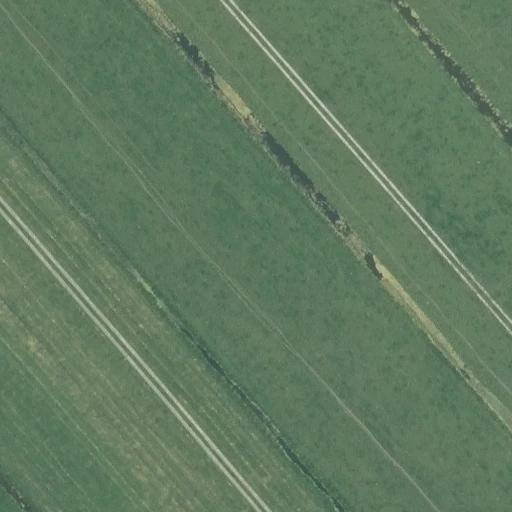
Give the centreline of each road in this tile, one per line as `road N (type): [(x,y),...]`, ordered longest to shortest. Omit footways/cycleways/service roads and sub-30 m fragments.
road 1 (track): [(511,324),(229,0)]
road 2 (track): [(265,511),(0,202)]
